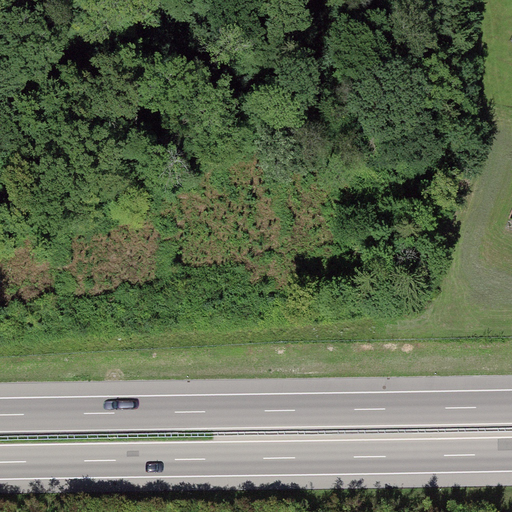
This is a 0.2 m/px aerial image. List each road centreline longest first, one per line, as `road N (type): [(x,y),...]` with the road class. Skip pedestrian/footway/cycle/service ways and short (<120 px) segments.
road 1 (motorway): [(0,463),(511,454)]
road 2 (motorway): [(511,407),(0,415)]
